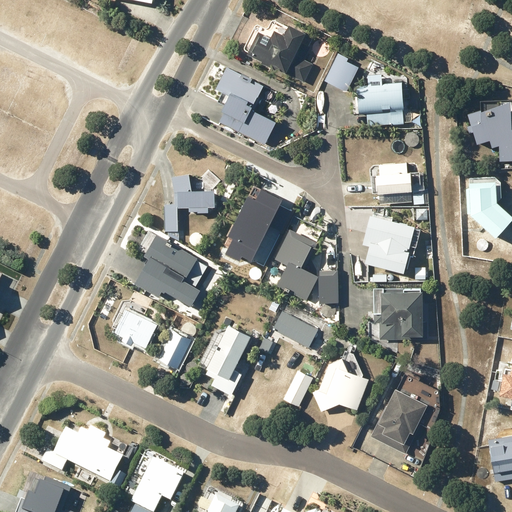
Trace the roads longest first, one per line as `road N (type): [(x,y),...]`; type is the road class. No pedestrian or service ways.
road 1 (residential): [(44,350),(225,436),(312,450),(448,511)]
road 2 (residential): [(215,0),(44,350)]
road 3 (residential): [(17,335),(137,95),(197,0)]
road 4 (unknown): [(336,212),(312,183),(166,111)]
